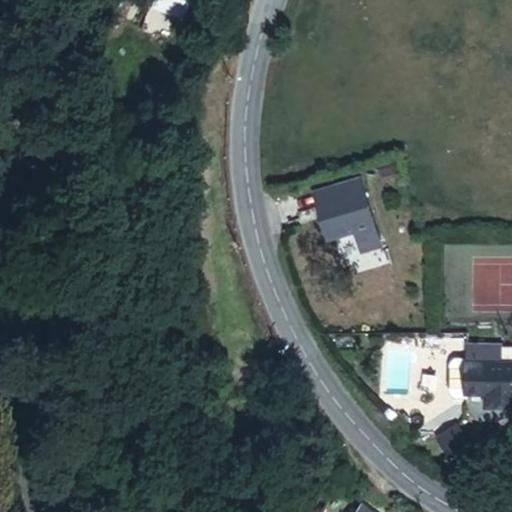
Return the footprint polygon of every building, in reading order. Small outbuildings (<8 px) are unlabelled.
[(177,20),(183,0),(151,0),(148,10),(177,20)] [(357,236),(376,232),(363,175),(316,186),(327,233),(355,226),(357,236)] [(361,250),(379,245),(376,232),(357,236),(361,250)] [(460,389),(461,359),(462,354),(448,354),(445,358),(442,364),(442,384),(444,389),(447,393),(460,394),(460,389)] [(511,390),(511,360),(461,359),(460,389),(478,390),(478,404),(511,405),(511,390)] [(380,511),(358,493),(341,511),(380,511)]
